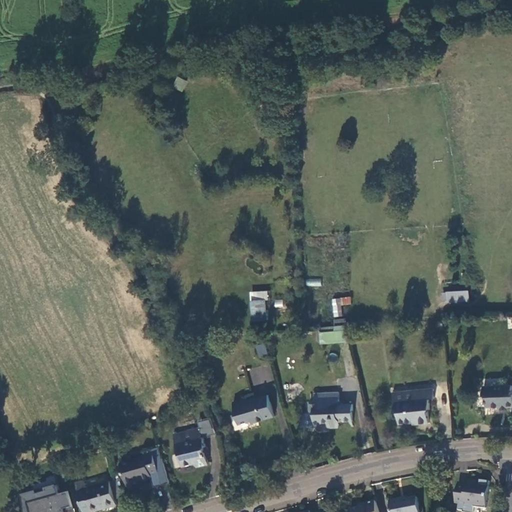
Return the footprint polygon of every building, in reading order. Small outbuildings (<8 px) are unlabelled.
[(183,92),(187,81),(177,77),(172,87),(183,92)] [(448,293),(449,301),(469,300),(468,292),(448,293)] [(342,299),(335,299),(336,317),(343,316),(342,299)] [(266,301),(253,301),(254,321),(266,321),(266,301)] [(322,342),(351,341),(347,325),(321,327),(322,342)] [(262,359),(270,356),(266,342),(257,344),(262,359)] [(511,397),(511,389),(482,390),(482,397),(485,397),(486,409),(498,409),(498,413),(508,413),(508,409),(511,409),(511,397)] [(433,400),(432,392),(414,393),(415,401),(393,404),(393,415),(397,415),(398,425),(416,424),(417,426),(427,425),(426,417),(428,409),(428,401),(433,400)] [(391,396),(393,404),(415,401),(414,393),(391,396)] [(339,399),(316,400),(315,409),(311,409),(311,417),(315,418),(315,430),(328,431),(328,435),(337,435),(339,429),(352,429),(352,421),(353,421),(353,412),(342,412),(341,413),(338,413),(339,407),(339,399)] [(274,423),(268,401),(242,408),(241,406),(233,409),(241,432),(254,428),(254,429),(274,423)] [(197,433),(172,438),(175,455),(178,457),(181,470),(191,468),(195,471),(204,469),(201,452),(203,451),(201,441),(199,442),(197,433)] [(167,486),(157,449),(142,454),(143,458),(118,466),(125,488),(130,486),(133,483),(137,481),(139,482),(149,479),(152,490),(167,486)] [(111,507),(105,484),(81,491),(79,483),(72,485),(78,511),(87,511),(97,509),(98,511),(111,507)] [(474,511),(474,510),(486,511),(490,484),(481,483),(480,489),(467,487),(467,488),(458,487),(456,506),(460,506),(458,511),(474,511)] [(63,511),(72,510),(66,490),(56,493),(57,496),(26,504),(28,511),(63,511)] [(419,511),(416,500),(391,507),(392,511),(419,511)]
